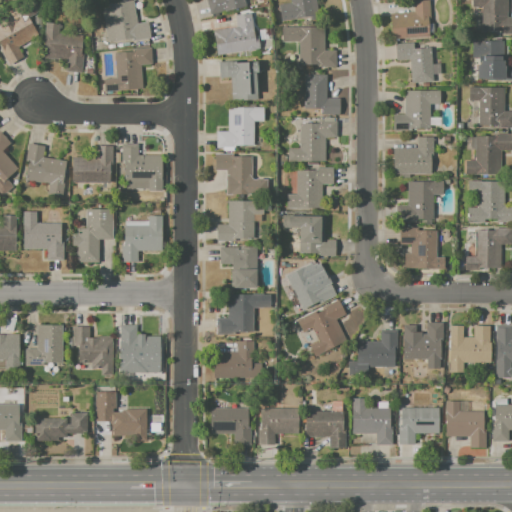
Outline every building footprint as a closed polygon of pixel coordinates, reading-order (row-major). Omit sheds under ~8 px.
[(8,65),(0,52),(0,47),(1,47),(0,46),(0,18),(8,14),(11,20),(13,19),(8,11),(26,0),(28,0),(32,7),(34,6),(37,11),(27,17),(37,34),(17,46),(22,56),(8,65)] [(102,9),(108,8),(108,4),(133,0),(137,24),(147,22),(150,38),(132,41),(131,38),(107,42),(102,9)] [(210,14),(205,0),(244,0),(246,7),(225,12),(225,10),(210,14)] [(290,0),(315,0),(318,16),(281,21),(279,5),(291,3),(290,0)] [(413,1),(429,0),(431,20),(428,21),(429,36),(391,39),(390,14),(414,12),(413,1)] [(472,0),(508,0),(508,11),(507,11),(507,17),(508,17),(511,17),(511,34),(500,34),(500,31),(481,31),(481,7),(472,7),(472,0)] [(212,30),(236,27),(235,15),(251,13),(254,36),(257,36),(259,49),(216,55),(212,30)] [(45,22),(59,23),(59,33),(82,34),(81,54),(82,54),(82,73),(66,72),(66,60),(44,59),(45,22)] [(282,27),(324,27),(324,51),(336,51),(336,67),(317,67),(317,64),(299,64),(299,42),(282,42),(282,27)] [(471,40),(503,41),(503,53),(503,54),(507,54),(507,62),(511,62),(511,79),(476,79),(476,62),(471,62),(471,40)] [(394,44),(422,42),(422,46),(430,46),(432,81),(411,83),(409,59),(395,60),(394,44)] [(104,79),(116,78),(114,53),(134,51),(134,48),(150,47),(152,64),(140,65),(141,89),(105,91),(104,79)] [(217,61),(234,60),(234,63),(256,62),(258,100),(231,101),(230,78),(218,78),(217,61)] [(304,74),(326,75),(326,98),(339,98),(339,115),(321,115),(321,108),(304,108),(304,74)] [(468,87),(504,87),(504,111),(511,111),(511,128),(496,128),(496,126),(478,126),(478,101),(468,101),(468,87)] [(404,90),(440,90),(440,104),(429,104),(429,131),(393,131),(393,115),(404,115),(404,90)] [(217,148),(216,131),(228,131),(228,107),(262,107),(262,122),(253,122),(253,148),(217,148)] [(299,123),(318,123),(318,121),(336,121),(336,137),(325,137),(325,161),(288,162),(288,148),(299,148),(299,123)] [(0,132),(10,144),(2,151),(18,169),(6,179),(13,187),(1,198),(0,196),(0,132)] [(465,137),(475,137),(475,136),(494,136),(494,134),(511,134),(511,150),(500,150),(500,174),(478,174),(478,175),(465,175),(464,161),(474,160),(474,150),(465,150),(465,137)] [(417,137),(433,137),(433,155),(431,155),(431,174),(392,174),(393,148),(417,149),(417,137)] [(28,143),(45,146),(43,157),(66,161),(65,170),(68,171),(63,199),(48,196),(50,185),(25,180),(28,163),(24,163),(28,143)] [(121,143),(139,144),(138,155),(163,155),(162,191),(147,191),(147,189),(124,188),(125,174),(124,174),(124,162),(121,162),(121,143)] [(96,146),(111,146),(112,146),(112,164),(109,164),(109,174),(109,177),(108,178),(108,182),(72,183),(72,157),(96,157),(96,146)] [(215,154),(234,154),(234,157),(251,157),(251,179),(256,179),(257,178),(262,178),(262,179),(267,179),(267,195),(225,195),(225,170),(214,170),(215,154)] [(296,170),(314,170),(314,168),(332,168),(332,185),(321,184),(321,209),(285,209),(286,194),(296,194),(296,170)] [(407,181),(442,182),(442,195),(433,195),(432,219),(414,219),(414,222),(396,222),(396,205),(407,205),(407,181)] [(467,181),(504,181),(504,205),(511,205),(511,220),(484,220),(484,223),(466,222),(466,207),(478,207),(478,194),(467,194),(467,181)] [(227,200),(263,201),(263,215),(252,215),(252,240),(234,239),(234,242),(216,242),(216,225),(227,225),(227,200)] [(86,228),(85,209),(113,209),(113,240),(97,240),(98,263),(77,263),(76,246),(72,246),(71,229),(86,228)] [(23,212),(35,212),(35,223),(36,223),(60,223),(60,242),(63,242),(63,260),(62,260),(47,260),(47,249),(23,249),(23,212)] [(0,226),(2,227),(2,215),(16,216),(15,238),(14,238),(14,251),(0,251),(0,226)] [(324,216),(323,240),(335,240),(334,256),(318,256),(318,254),(298,253),(299,228),(281,228),(282,215),(324,216)] [(124,220),(148,221),(148,216),(161,216),(161,252),(137,251),(137,263),(121,263),(122,245),(124,245),(124,220)] [(474,230),(492,230),(492,227),(510,228),(510,243),(499,243),(499,267),(479,267),(479,269),(477,269),(477,270),(463,270),(463,255),(474,255),(474,230)] [(399,228),(416,228),(416,231),(435,231),(436,268),(404,268),(404,253),(410,253),(410,245),(399,245),(399,228)] [(219,246),(255,247),(255,288),(230,288),(230,265),(219,264),(219,246)] [(284,277),(308,265),(319,286),(329,281),(336,295),(319,303),(318,301),(301,310),(284,277)] [(216,318),(227,318),(227,294),(262,294),(262,308),(253,308),(252,335),(216,334),(216,318)] [(296,321),(337,300),(345,314),(335,319),(347,341),(316,357),(309,344),(317,340),(311,329),(303,333),(296,321)] [(426,323),(443,322),(443,341),(440,341),(440,368),(426,369),(426,359),(402,360),(402,325),(415,325),(415,332),(417,332),(421,332),(421,334),(426,334),(426,323)] [(36,325),(62,325),(62,363),(43,363),(43,365),(25,366),(25,349),(36,349),(36,325)] [(120,325),(136,325),(136,334),(144,334),(144,336),(159,336),(159,373),(120,372),(120,325)] [(449,325),(462,325),(462,337),(473,337),(473,326),(490,326),(489,342),(490,342),(490,362),(462,362),(462,373),(449,373),(449,325)] [(495,325),(511,325),(511,361),(498,362),(498,344),(495,344),(495,325)] [(90,327),(90,338),(98,338),(98,336),(112,336),(112,376),(101,376),(101,369),(90,369),(90,363),(78,363),(78,346),(73,346),(72,327),(90,327)] [(380,330),(396,330),(397,348),(393,348),(394,367),(357,367),(357,342),(380,342),(380,330)] [(0,334),(19,334),(19,356),(19,371),(5,371),(5,361),(4,361),(0,361),(0,334)] [(214,352),(237,352),(237,341),(253,341),(253,359),(251,359),(251,378),(213,378),(214,352)] [(101,392),(116,392),(116,408),(101,408),(101,392)] [(352,398),(365,398),(365,408),(389,408),(389,422),(391,422),(392,445),(375,445),(375,433),(352,434),(352,398)] [(445,401),(458,401),(458,411),(483,411),(483,430),(485,430),(485,447),(469,447),(469,436),(445,436),(445,401)] [(0,404),(18,404),(19,422),(22,422),(22,441),(4,441),(4,430),(0,430),(0,404)] [(494,405),(511,404),(511,431),(509,431),(509,442),(492,442),(492,424),(494,424),(494,405)] [(247,408),(247,427),(250,427),(249,445),(233,445),(233,434),(209,434),(210,408),(247,408)] [(260,408),(298,408),(298,434),(274,434),(274,445),(253,445),(254,427),(260,427),(260,408)] [(401,408),(437,408),(437,434),(413,434),(413,445),(398,445),(397,428),(401,428),(401,408)] [(121,412),(121,411),(126,411),(126,409),(146,409),(146,441),(134,441),(134,436),(113,436),(113,432),(111,432),(111,424),(110,424),(110,412),(121,412)] [(305,411),(345,411),(344,448),(328,448),(328,437),(305,437),(305,411)] [(34,418),(66,418),(66,425),(69,425),(70,425),(70,413),(87,413),(87,433),(67,433),(67,437),(58,437),(58,440),(58,441),(34,441),(34,418)]
